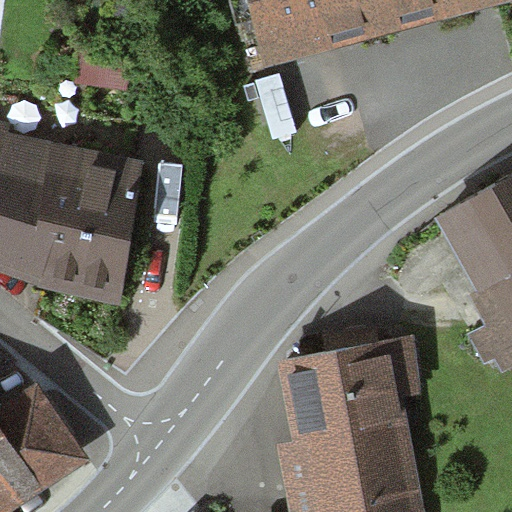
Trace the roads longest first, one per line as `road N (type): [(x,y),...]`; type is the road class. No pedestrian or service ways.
road 1 (tertiary): [(160,443),(246,328),(346,228),(511,120)]
road 2 (residential): [(0,313),(160,443)]
